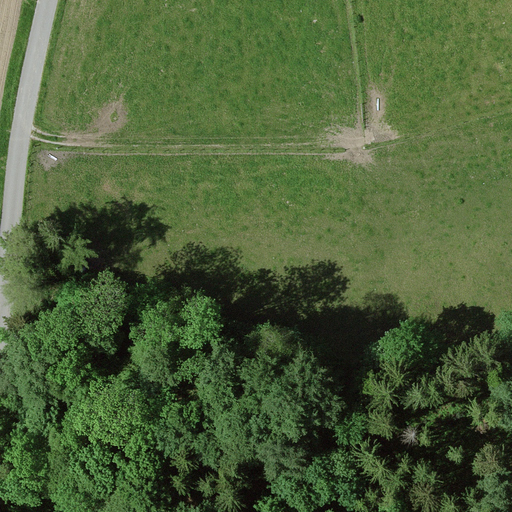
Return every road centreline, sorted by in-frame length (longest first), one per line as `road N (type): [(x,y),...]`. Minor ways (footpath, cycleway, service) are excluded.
road 1 (unclassified): [(48,0),(21,128),(0,331)]
road 2 (track): [(21,128),(83,142),(354,141)]
